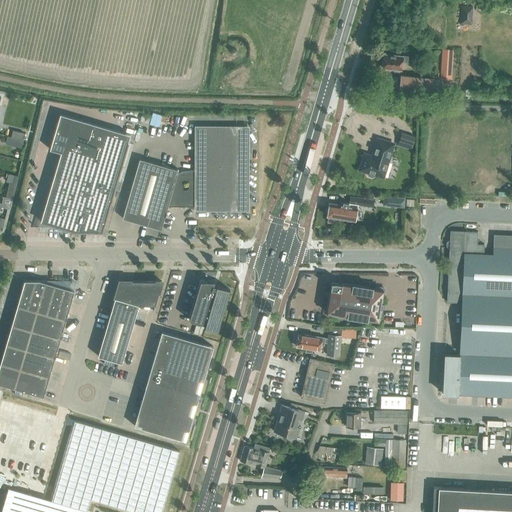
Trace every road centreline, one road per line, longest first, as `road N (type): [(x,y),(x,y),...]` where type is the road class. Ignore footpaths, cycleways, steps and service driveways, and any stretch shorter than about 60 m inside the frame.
road 1 (unclassified): [(434,258),(427,404),(511,414)]
road 2 (unclassified): [(321,105),(511,109)]
road 3 (primary): [(201,511),(255,332)]
road 4 (unclassified): [(434,258),(282,257)]
road 5 (unclassified): [(109,255),(73,374)]
